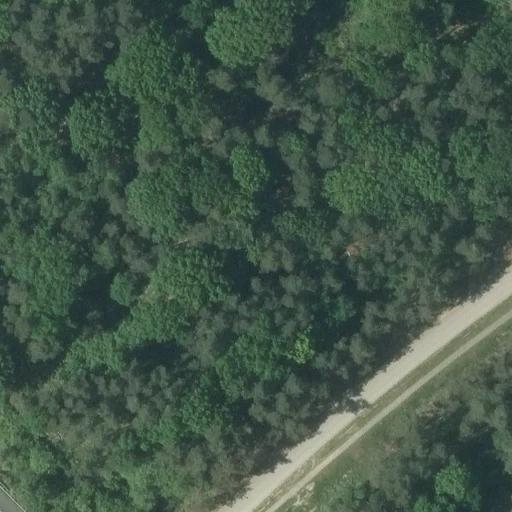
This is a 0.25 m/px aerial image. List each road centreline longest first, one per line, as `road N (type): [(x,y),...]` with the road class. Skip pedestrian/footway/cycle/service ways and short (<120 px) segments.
road 1 (unclassified): [(246,511),(511,280)]
road 2 (track): [(511,417),(420,511)]
